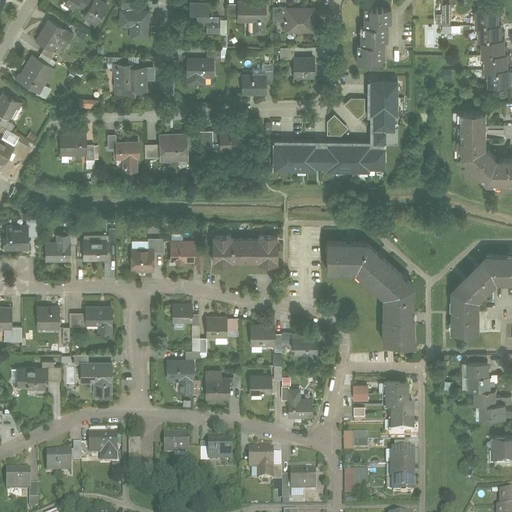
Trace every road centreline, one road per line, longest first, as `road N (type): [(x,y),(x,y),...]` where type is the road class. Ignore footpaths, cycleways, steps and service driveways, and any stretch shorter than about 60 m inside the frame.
road 1 (residential): [(167,116),(332,100),(336,0)]
road 2 (residential): [(336,439),(134,416)]
road 3 (residential): [(134,416),(86,416),(0,452)]
road 4 (residential): [(251,301),(321,318),(336,332),(337,371)]
road 5 (residential): [(134,416),(135,288)]
